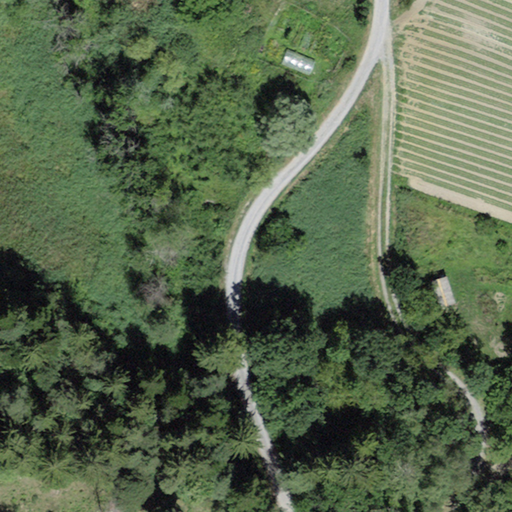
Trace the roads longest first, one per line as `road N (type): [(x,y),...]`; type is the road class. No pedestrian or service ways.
road 1 (track): [(279,511),(234,330),(239,252),(269,192),(328,125),(379,41)]
road 2 (track): [(379,41),(385,273),(404,329),(482,418),(455,511)]
